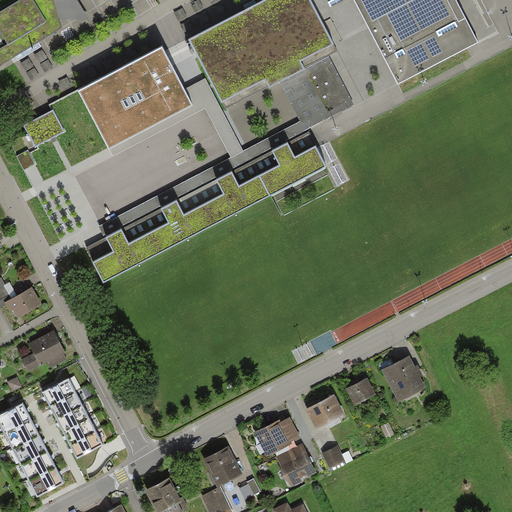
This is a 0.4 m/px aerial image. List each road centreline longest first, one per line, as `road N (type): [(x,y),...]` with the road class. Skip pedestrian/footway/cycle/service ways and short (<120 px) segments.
road 1 (residential): [(146,463),(511,274)]
road 2 (unknown): [(42,263),(80,233),(130,163),(199,119)]
road 3 (unclassified): [(180,0),(0,107)]
road 4 (residential): [(63,309),(146,463)]
road 5 (residential): [(0,174),(63,309)]
